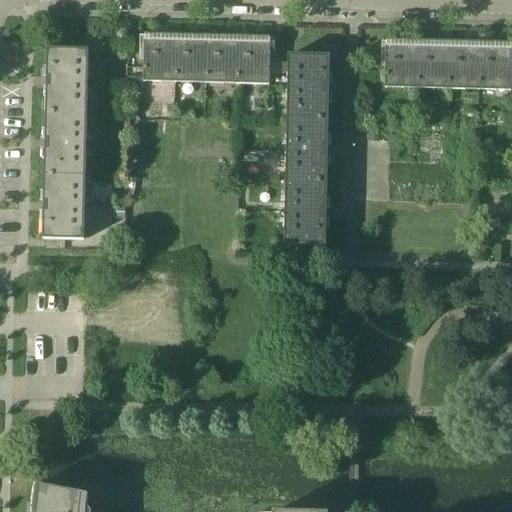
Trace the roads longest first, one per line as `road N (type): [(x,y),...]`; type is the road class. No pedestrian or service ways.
road 1 (residential): [(212,0),(0,1)]
road 2 (residential): [(511,3),(342,0)]
